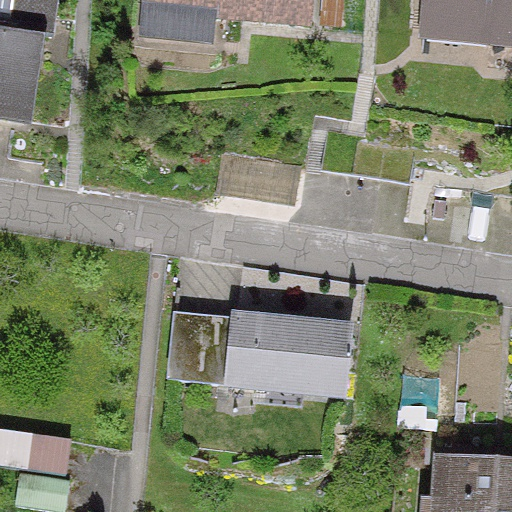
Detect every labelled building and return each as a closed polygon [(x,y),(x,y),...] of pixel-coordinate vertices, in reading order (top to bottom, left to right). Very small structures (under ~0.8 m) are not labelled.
[(300,0),(146,0),(147,2),(299,17),(300,0)] [(511,0),(426,0),(424,30),(511,39),(511,0)] [(31,42),(0,38),(0,118),(21,121),(31,42)] [(340,332),(231,320),(224,385),(333,397),(340,332)] [(0,426),(0,463),(66,474),(72,438),(0,426)] [(511,511),(511,468),(434,465),(431,511),(511,511)] [(21,475),(17,503),(66,511),(70,482),(21,475)]
